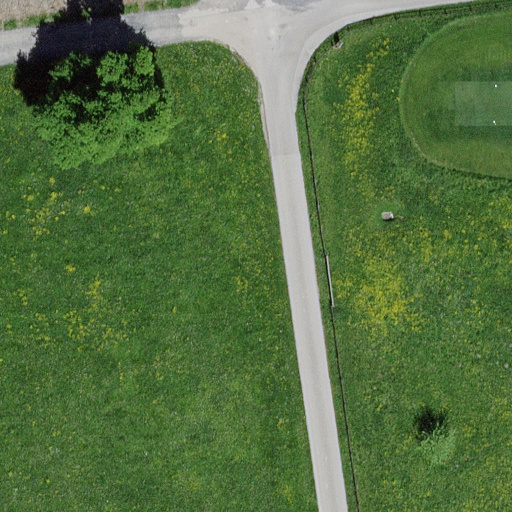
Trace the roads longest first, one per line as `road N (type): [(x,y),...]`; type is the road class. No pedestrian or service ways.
road 1 (track): [(257,4),(326,511)]
road 2 (track): [(257,4),(0,45)]
